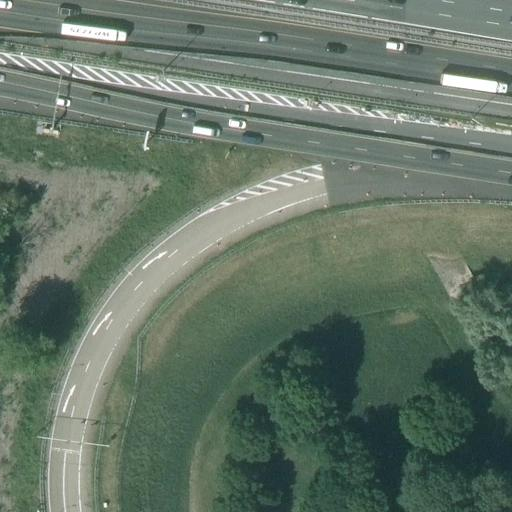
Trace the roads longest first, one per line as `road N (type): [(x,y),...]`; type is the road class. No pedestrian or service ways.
road 1 (motorway): [(64,511),(64,451),(88,368),(106,330),(171,260),(243,213),(292,197),(382,180),(511,172)]
road 2 (motorway): [(0,4),(511,82)]
road 3 (motorway): [(0,81),(511,149)]
road 4 (motorway): [(511,19),(390,0)]
